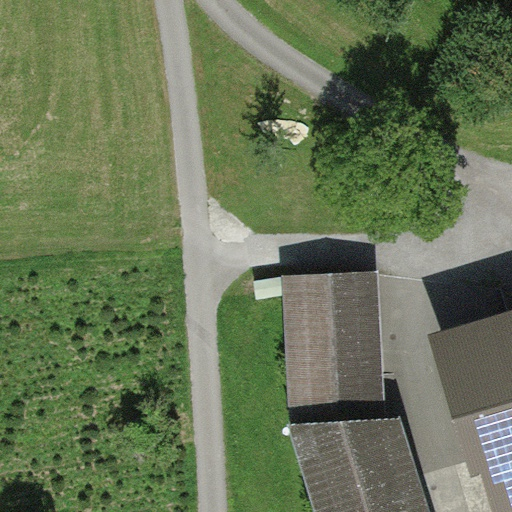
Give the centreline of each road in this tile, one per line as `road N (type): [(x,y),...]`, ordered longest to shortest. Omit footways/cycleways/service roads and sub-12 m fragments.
road 1 (track): [(180,0),(211,260),(224,511)]
road 2 (track): [(511,196),(388,119),(226,0)]
road 3 (track): [(455,511),(409,351),(414,302),(456,250)]
road 4 (track): [(456,250),(375,241),(211,260)]
road 5 (track): [(0,268),(211,260)]
